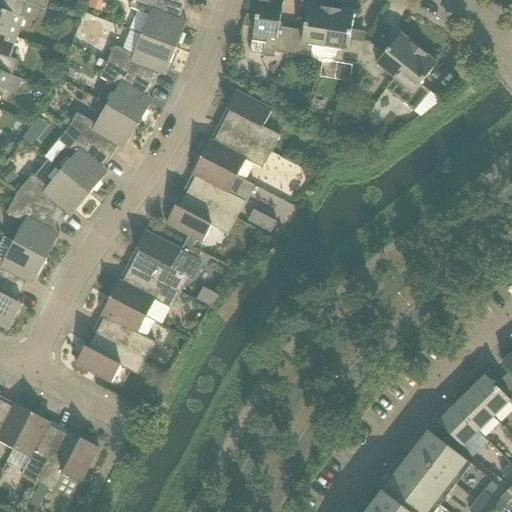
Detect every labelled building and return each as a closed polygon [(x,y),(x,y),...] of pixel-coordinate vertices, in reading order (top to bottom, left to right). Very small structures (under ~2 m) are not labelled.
[(17,0),(0,0),(0,31),(16,38),(23,18),(32,21),(33,18),(42,21),(47,9),(38,6),(17,0)] [(49,0),(17,0),(38,6),(47,9),(49,0)] [(92,0),(90,7),(99,10),(102,0),(92,0)] [(177,49),(185,28),(187,22),(181,19),(185,7),(162,0),(132,0),(129,7),(138,11),(131,30),(142,34),(142,35),(177,49)] [(259,0),(257,16),(247,14),(243,26),(255,29),(252,48),(288,54),(292,29),(280,27),(284,1),(280,0),(259,0)] [(308,5),(304,31),(292,29),(288,54),(323,60),(332,9),(308,5)] [(358,66),(370,42),(351,39),(355,13),(332,9),(323,60),(358,66)] [(0,70),(13,76),(18,61),(9,57),(16,38),(0,31),(0,70)] [(385,54),(370,42),(358,66),(377,81),(385,71),(395,79),(420,49),(401,34),(385,54)] [(142,35),(134,54),(114,47),(108,62),(154,86),(159,73),(166,75),(168,69),(177,49),(142,35)] [(421,84),(438,64),(420,49),(395,79),(386,89),(421,117),(441,101),(421,84)] [(104,69),(107,62),(100,59),(97,65),(104,69)] [(99,77),(118,88),(107,106),(139,125),(154,100),(148,97),(154,86),(108,62),(104,69),(99,77)] [(0,70),(0,87),(16,95),(22,80),(13,76),(0,70)] [(260,103),(236,91),(227,109),(230,111),(222,126),(272,152),(280,136),(263,127),(272,110),(269,108),(274,99),(265,94),(260,103)] [(125,150),(128,144),(139,125),(107,106),(96,124),(78,113),(69,127),(112,157),(118,146),(125,150)] [(69,127),(73,119),(66,115),(61,122),(69,127)] [(202,158),(238,176),(246,160),(263,169),(272,152),(222,126),(215,141),(211,139),(202,158)] [(109,172),(103,168),(112,157),(69,127),(58,141),(75,154),(62,170),(90,194),(109,172)] [(39,139),(29,131),(23,138),(33,146),(39,139)] [(8,137),(1,151),(10,156),(17,142),(8,137)] [(229,193),(238,176),(202,158),(192,176),(195,178),(187,193),(237,218),(246,202),(229,193)] [(72,217),(76,212),(90,194),(62,170),(49,160),(35,176),(33,174),(18,193),(59,221),(60,220),(66,212),(72,217)] [(11,168),(2,175),(9,184),(18,177),(11,168)] [(47,259),(58,239),(61,234),(54,230),(59,221),(18,193),(6,214),(24,223),(14,242),(47,259)] [(176,206),(167,224),(189,236),(185,243),(194,247),(197,240),(203,243),(211,226),(228,235),(237,218),(187,193),(180,207),(176,206)] [(248,221),(272,233),(277,222),(254,210),(248,221)] [(182,250),(146,231),(136,250),(139,251),(131,266),(181,292),(190,276),(181,271),(194,247),(185,243),(182,250)] [(0,279),(22,291),(27,282),(34,285),(47,259),(14,242),(4,261),(0,258),(0,279)] [(111,298),(147,316),(155,300),(172,309),(181,292),(131,266),(124,281),(121,279),(111,298)] [(0,325),(10,331),(23,305),(17,301),(22,291),(0,279),(0,325)] [(193,297),(208,307),(215,295),(200,286),(193,297)] [(155,342),(147,338),(156,321),(147,316),(111,298),(101,316),(104,318),(96,333),(147,358),(155,342)] [(86,346),(76,365),(112,383),(121,366),(138,375),(147,358),(96,333),(89,348),(86,346)] [(511,354),(503,361),(511,372),(502,379),(511,392),(511,354)] [(511,400),(486,376),(471,391),(495,416),(511,400)] [(479,432),(495,416),(471,391),(455,407),(479,432)] [(13,407),(0,399),(0,441),(14,449),(33,413),(14,403),(13,407)] [(455,407),(439,422),(463,447),(479,432),(455,407)] [(32,494),(38,483),(38,484),(64,433),(50,426),(51,423),(33,413),(14,449),(30,458),(21,475),(30,479),(24,490),(32,494)] [(430,432),(367,511),(435,511),(472,464),(430,432)] [(81,484),(100,448),(81,438),(80,441),(64,433),(38,484),(40,485),(30,504),(39,508),(49,489),(55,492),(63,475),(81,484)] [(508,479),(511,475),(511,464),(502,473),(508,479)] [(476,500),(484,506),(491,496),(492,497),(500,487),(493,481),(485,491),(484,490),(476,500)] [(507,505),(511,500),(511,495),(507,490),(500,498),(507,505)] [(479,511),(484,506),(476,500),(469,510),(471,511),(479,511)]
